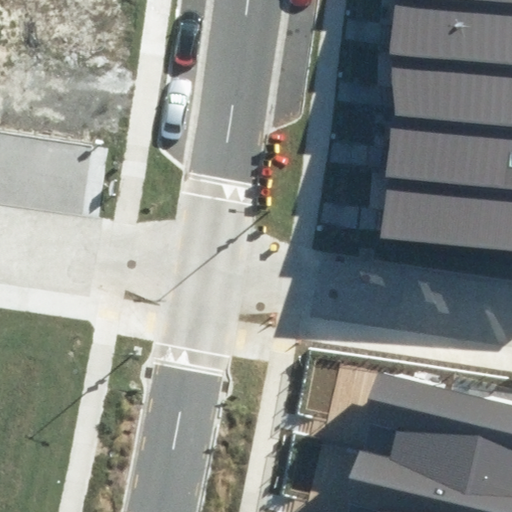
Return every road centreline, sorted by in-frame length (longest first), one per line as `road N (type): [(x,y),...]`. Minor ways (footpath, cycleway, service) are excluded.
road 1 (residential): [(207,267),(511,310)]
road 2 (residential): [(241,0),(207,267)]
road 3 (residential): [(207,267),(164,511)]
road 4 (residential): [(0,238),(207,267)]
